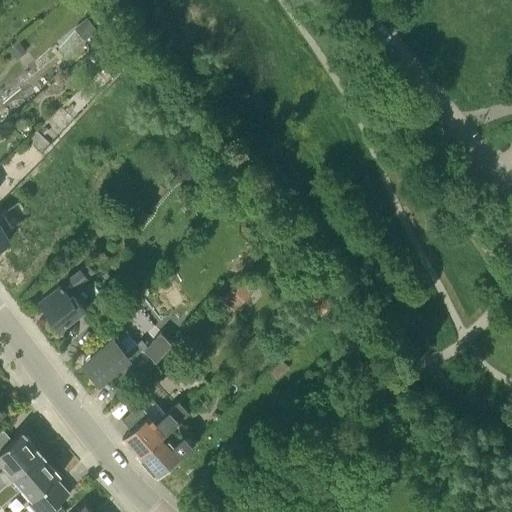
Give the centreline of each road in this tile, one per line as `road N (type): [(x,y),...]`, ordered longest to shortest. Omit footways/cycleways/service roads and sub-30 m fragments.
road 1 (residential): [(161,511),(0,317)]
road 2 (unclassified): [(492,170),(360,0)]
